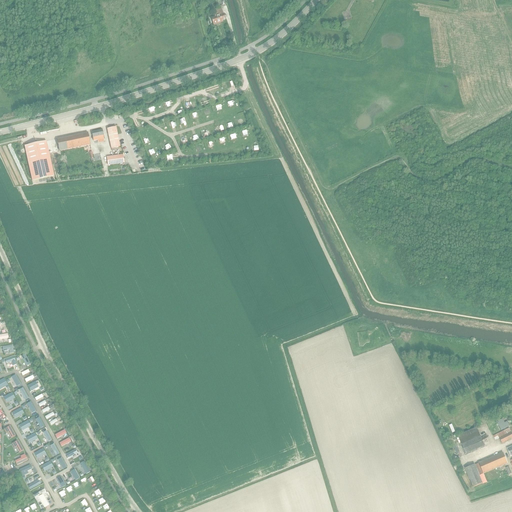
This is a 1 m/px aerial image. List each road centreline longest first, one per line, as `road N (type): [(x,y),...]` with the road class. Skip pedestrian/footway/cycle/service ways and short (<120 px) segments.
road 1 (unknown): [(255,52),(326,188),(393,157),(431,181),(471,158),(511,167)]
road 2 (tertiary): [(0,131),(234,62),(267,45),(315,0)]
road 3 (tertiary): [(137,511),(44,350),(0,251)]
